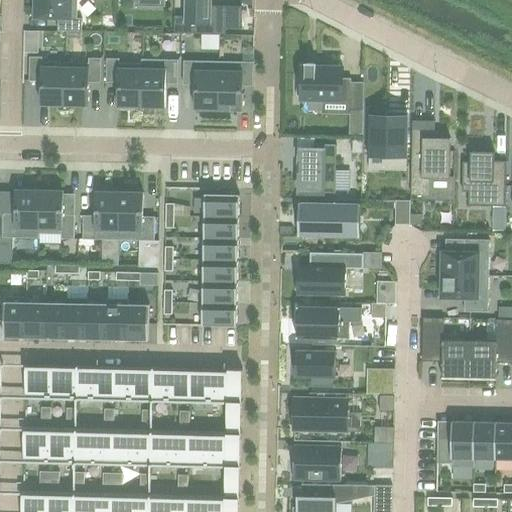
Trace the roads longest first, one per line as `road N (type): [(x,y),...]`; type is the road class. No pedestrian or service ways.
road 1 (residential): [(0,351),(261,357)]
road 2 (residential): [(265,150),(14,145)]
road 3 (residential): [(320,0),(511,96)]
road 4 (residential): [(261,357),(265,150)]
road 5 (residential): [(259,511),(261,357)]
road 6 (residential): [(267,0),(265,150)]
road 7 (residential): [(405,400),(409,251)]
road 8 (residential): [(14,0),(14,145)]
